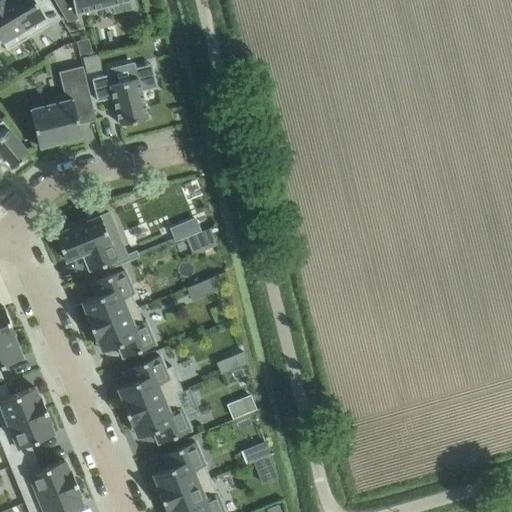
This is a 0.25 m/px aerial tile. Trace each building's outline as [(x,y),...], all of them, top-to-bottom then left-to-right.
[(0,0),(0,42),(2,41),(7,49),(28,37),(6,0),(0,0)] [(6,0),(28,37),(60,18),(49,0),(6,0)] [(54,0),(67,22),(78,19),(76,13),(112,4),(110,0),(54,0)] [(114,73),(92,78),(97,101),(113,97),(120,124),(148,117),(141,90),(157,86),(151,64),(129,69),(131,79),(117,83),(114,73)] [(56,102),(29,108),(39,147),(82,136),(79,124),(96,120),(83,65),(58,71),(64,95),(54,97),(56,102)] [(0,156),(1,155),(11,167),(29,152),(2,120),(0,121),(0,156)] [(177,178),(180,190),(197,185),(194,174),(177,178)] [(84,218),(67,225),(69,229),(55,235),(65,260),(86,251),(93,269),(117,259),(117,260),(127,256),(110,212),(86,222),(84,218)] [(195,218),(170,228),(173,237),(175,241),(186,237),(200,231),(195,218)] [(214,226),(190,236),(197,252),(221,242),(214,226)] [(133,293),(124,270),(98,280),(104,293),(82,302),(87,314),(85,314),(90,327),(137,308),(131,294),(133,293)] [(169,292),(182,330),(242,310),(229,272),(169,292)] [(13,331),(3,307),(0,308),(0,336),(11,332),(13,331)] [(142,322),(137,308),(90,327),(95,340),(97,339),(102,351),(123,342),(129,355),(154,345),(145,321),(142,322)] [(186,367),(247,346),(238,319),(176,340),(186,367)] [(0,372),(0,365),(21,357),(11,332),(0,336),(0,380),(3,379),(0,372)] [(164,369),(159,356),(133,366),(139,379),(117,388),(122,400),(120,401),(125,413),(174,393),(181,390),(171,366),(164,369)] [(4,383),(0,384),(0,424),(1,427),(45,409),(40,397),(38,398),(33,387),(10,396),(4,383)] [(164,441),(189,431),(174,393),(125,413),(130,426),(132,425),(137,437),(159,428),(164,441)] [(50,421),(45,409),(1,427),(0,427),(0,443),(9,466),(34,456),(29,443),(52,433),(48,422),(50,421)] [(194,442),(169,452),(174,465),(152,474),(157,486),(155,487),(160,499),(209,479),(194,442)] [(24,502),(75,482),(70,469),(67,470),(63,459),(39,469),(34,456),(9,466),(24,502)] [(222,511),(209,479),(160,499),(165,511),(168,511),(167,511),(222,511)] [(80,494),(75,482),(24,502),(27,511),(66,511),(82,506),(78,495),(80,494)]
